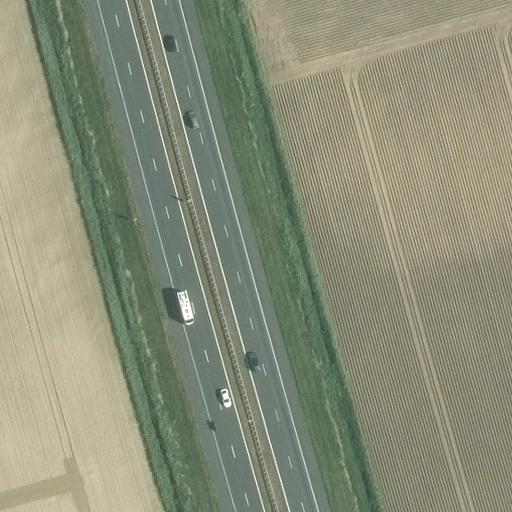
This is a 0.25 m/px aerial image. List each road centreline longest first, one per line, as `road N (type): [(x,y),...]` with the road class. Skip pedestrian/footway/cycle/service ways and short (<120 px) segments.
road 1 (motorway): [(303,511),(164,0)]
road 2 (motorway): [(112,0),(249,511)]
